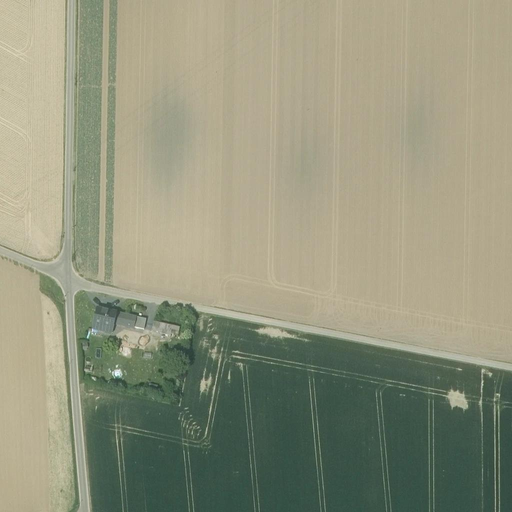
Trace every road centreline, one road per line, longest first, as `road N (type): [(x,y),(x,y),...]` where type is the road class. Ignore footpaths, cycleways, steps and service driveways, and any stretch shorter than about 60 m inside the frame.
road 1 (unclassified): [(67,278),(511,369)]
road 2 (unclassified): [(72,0),(67,278)]
road 3 (unclassified): [(67,278),(84,511)]
